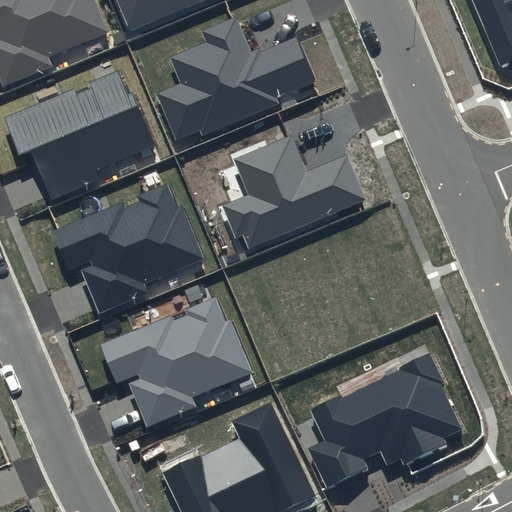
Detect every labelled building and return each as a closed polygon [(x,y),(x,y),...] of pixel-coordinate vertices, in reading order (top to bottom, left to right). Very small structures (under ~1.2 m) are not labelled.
[(0,0),(0,78),(3,85),(51,65),(48,57),(109,33),(95,0),(0,0)] [(119,0),(132,30),(204,0),(119,0)] [(511,0),(472,0),(501,66),(511,61),(511,0)] [(237,16),(201,30),(206,43),(170,57),(181,83),(155,94),(174,140),(199,130),(201,135),(280,103),(277,97),(315,81),(296,36),(260,50),(259,47),(251,50),(237,16)] [(75,85),(0,116),(17,156),(30,151),(50,198),(97,179),(93,169),(154,144),(132,91),(128,93),(118,71),(90,82),(90,87),(78,92),(75,85)] [(291,136),(235,159),(250,194),(221,206),(235,239),(243,236),(249,249),(366,200),(347,154),(306,171),(291,136)] [(122,204),(53,231),(69,271),(81,266),(100,313),(151,293),(147,284),(207,260),(184,204),(178,206),(168,183),(136,195),(138,202),(123,208),(122,204)] [(171,317),(101,345),(116,381),(127,377),(147,426),(195,406),(191,397),(250,373),(229,321),(225,323),(215,299),(186,311),(186,315),(172,320),(171,317)] [(429,353),(308,411),(322,440),(306,447),(326,490),(369,469),(364,459),(379,452),(386,466),(400,459),(403,465),(447,444),(444,437),(462,429),(440,384),(444,382),(429,353)] [(239,439),(165,474),(182,511),(279,511),(315,495),(270,402),(231,421),(239,439)]
